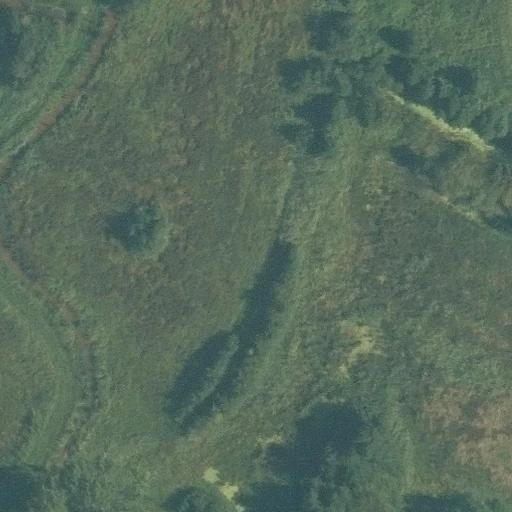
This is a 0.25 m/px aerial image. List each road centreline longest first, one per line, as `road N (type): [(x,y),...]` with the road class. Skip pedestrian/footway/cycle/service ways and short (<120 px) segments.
road 1 (track): [(0,269),(48,337),(61,400),(30,482),(0,511)]
road 2 (track): [(108,0),(73,57),(0,132)]
